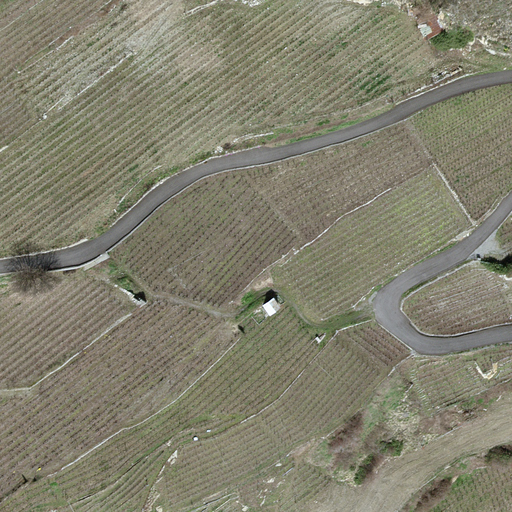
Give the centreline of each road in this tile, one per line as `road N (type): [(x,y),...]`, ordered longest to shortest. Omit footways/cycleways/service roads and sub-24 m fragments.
road 1 (unclassified): [(0,267),(92,248),(178,182),(215,165),(335,137),(447,90),(511,75)]
road 2 (unclassified): [(511,201),(460,253),(399,287),(391,306),(402,330),(437,345),(511,332)]
